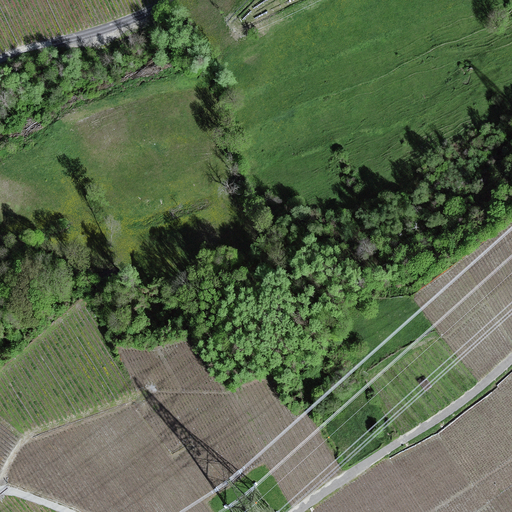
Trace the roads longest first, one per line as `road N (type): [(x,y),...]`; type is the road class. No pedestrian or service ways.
road 1 (track): [(511,357),(443,415),(298,511)]
road 2 (track): [(0,66),(168,0)]
